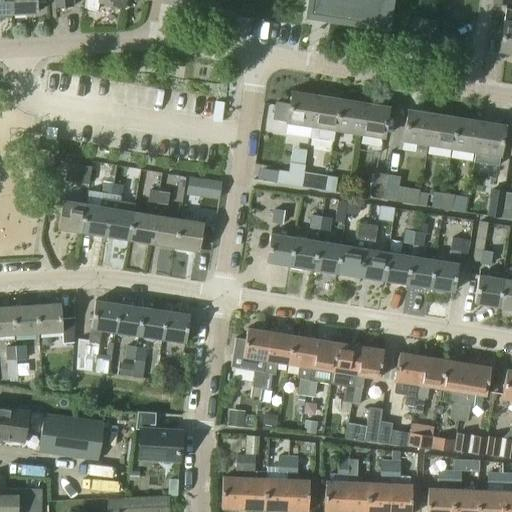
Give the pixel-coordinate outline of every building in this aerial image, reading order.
[(0,0),(0,19),(1,19),(1,15),(12,14),(12,5),(11,0),(0,0)] [(11,0),(12,5),(12,14),(38,13),(37,0),(44,0),(11,0)] [(53,0),(54,8),(74,7),(73,0),(53,0)] [(97,11),(98,3),(124,8),(125,0),(85,0),(84,9),(97,11)] [(325,0),(323,16),(385,26),(389,0),(325,0)] [(511,10),(505,9),(504,21),(499,52),(511,54),(511,10)] [(413,15),(412,25),(409,38),(434,42),(438,20),(413,15)] [(287,123),(311,127),(316,96),(291,92),(290,104),(275,102),(272,120),(287,122),(287,123)] [(332,144),(334,130),(339,99),(316,96),(311,127),(309,140),(332,144)] [(364,103),(339,99),(334,130),(359,134),(364,103)] [(364,103),(359,134),(384,138),(389,107),(386,107),(387,103),(375,101),(374,105),(364,103)] [(408,110),(403,141),(418,144),(417,150),(426,151),(427,145),(432,114),(408,110)] [(451,149),(456,118),(432,114),(427,145),(451,149)] [(475,153),(480,121),(456,118),(451,149),(475,153)] [(505,125),(480,121),(475,153),(500,156),(505,125)] [(279,170),(276,184),(302,188),(305,164),(290,162),(288,171),(279,170)] [(68,164),(66,173),(90,177),(91,167),(68,164)] [(371,198),(383,200),(388,174),(374,172),(371,198)] [(315,190),(325,191),(328,176),(317,174),(315,190)] [(388,174),(383,200),(396,202),(401,176),(388,174)] [(328,176),(325,191),(335,193),(338,177),(328,176)] [(188,177),(186,194),(218,199),(220,183),(221,181),(188,177)] [(102,196),(111,198),(113,184),(104,182),(102,196)] [(123,186),(113,184),(111,198),(121,199),(123,186)] [(147,203),(158,204),(160,192),(149,190),(147,203)] [(487,216),(500,218),(504,192),(491,190),(487,216)] [(169,193),(160,192),(158,204),(167,206),(169,193)] [(511,193),(504,192),(500,218),(511,220),(511,193)] [(432,208),(442,209),(444,194),(434,193),(432,208)] [(444,194),(442,209),(451,211),(454,195),(444,194)] [(82,232),(86,204),(62,200),(58,228),(82,232)] [(110,208),(105,236),(128,240),(133,212),(134,204),(111,200),(110,208)] [(105,236),(110,208),(86,204),(82,232),(105,236)] [(273,209),(272,223),(283,224),(285,210),(273,209)] [(152,244),(156,216),(133,212),(128,240),(152,244)] [(156,216),(152,244),(176,247),(180,219),(156,216)] [(319,231),(322,217),(312,216),(310,229),(319,231)] [(332,219),(322,217),(319,231),(329,232),(332,219)] [(180,219),(176,247),(199,251),(204,223),(180,219)] [(473,263),(480,264),(490,266),(493,253),(483,251),(488,223),(479,222),(473,263)] [(359,223),(355,247),(341,245),(336,273),(360,277),(368,224),(359,223)] [(378,226),(368,224),(360,277),(383,280),(388,253),(373,250),(378,226)] [(402,244),(413,246),(415,232),(404,230),(402,244)] [(415,232),(413,246),(422,247),(424,233),(415,232)] [(290,265),(294,238),(271,234),(266,262),(290,265)] [(313,269),(318,242),(294,238),(290,265),(313,269)] [(452,238),(450,251),(460,253),(462,239),(452,238)] [(336,273),(341,245),(318,242),(313,269),(336,273)] [(388,253),(383,280),(407,284),(411,257),(388,253)] [(430,288),(435,260),(411,257),(407,284),(430,288)] [(458,264),(435,260),(430,288),(454,292),(458,264)] [(498,307),(502,279),(478,275),(474,303),(498,307)] [(511,280),(502,279),(498,307),(511,309),(511,280)] [(26,300),(24,306),(13,306),(15,334),(39,333),(37,305),(36,305),(33,300),(26,300)] [(91,328),(89,340),(99,341),(101,330),(115,332),(119,304),(95,301),(91,328)] [(61,303),(37,305),(39,333),(61,331),(62,331),(63,343),(72,343),(73,343),(75,318),(73,318),(62,319),(62,318),(61,303)] [(142,308),(119,304),(115,332),(138,335),(142,308)] [(0,335),(15,334),(13,306),(0,307),(0,335)] [(166,311),(142,308),(138,335),(162,339),(166,311)] [(190,315),(166,311),(162,339),(186,343),(190,315)] [(253,386),(261,388),(270,332),(247,328),(245,339),(235,338),(230,367),(255,371),(253,386)] [(277,362),(288,364),(292,335),(292,331),(279,329),(279,333),(270,332),(261,388),(270,389),(272,374),(275,375),(277,362)] [(297,395),(306,396),(315,339),(292,335),(288,364),(298,365),(296,379),(299,379),(297,395)] [(89,340),(77,338),(76,370),(92,372),(94,354),(98,355),(99,341),(89,340)] [(317,382),(331,384),(338,343),(315,339),(306,396),(314,398),(317,382)] [(342,402),(351,404),(360,346),(338,343),(331,384),(344,386),(342,402)] [(134,361),(137,346),(126,345),(124,359),(134,361)] [(26,346),(15,347),(16,361),(26,360),(26,346)] [(134,361),(133,365),(132,376),(131,378),(143,380),(147,348),(137,346),(134,361)] [(359,405),(364,376),(379,378),(383,350),(360,346),(351,404),(359,405)] [(5,347),(5,361),(16,361),(15,347),(5,347)] [(417,385),(422,356),(399,352),(394,381),(417,385)] [(417,385),(415,396),(413,413),(421,414),(424,399),(427,400),(429,387),(440,388),(445,360),(422,356),(417,385)] [(449,419),(457,421),(467,364),(445,360),(440,388),(450,390),(448,403),(452,404),(449,419)] [(119,363),(117,374),(122,375),(132,376),(133,365),(119,363)] [(174,363),(173,376),(185,377),(187,365),(174,363)] [(474,407),(476,394),(486,396),(491,367),(467,364),(457,421),(468,422),(470,406),(474,407)] [(511,424),(511,429),(511,428),(511,370),(506,370),(501,398),(511,399),(511,412),(511,413),(511,424)] [(342,402),(340,411),(349,413),(351,404),(342,402)] [(0,407),(0,439),(23,442),(28,411),(0,407)] [(369,407),(364,441),(377,443),(380,421),(382,409),(369,407)] [(229,410),(227,425),(243,428),(245,412),(229,410)] [(135,430),(141,431),(139,458),(179,461),(181,431),(150,429),(150,425),(155,425),(156,413),(138,412),(135,430)] [(104,422),(94,420),(44,413),(38,452),(98,461),(104,422)] [(264,414),(262,430),(276,432),(278,416),(264,414)] [(305,420),(303,432),(316,434),(317,422),(305,420)] [(392,423),(380,421),(377,443),(389,444),(392,423)] [(432,437),(409,434),(408,446),(430,449),(432,437)] [(453,452),(470,454),(473,436),(456,434),(453,452)] [(473,435),(473,436),(470,454),(486,456),(488,437),(473,435)] [(258,436),(245,436),(245,454),(258,454),(258,436)] [(430,449),(453,452),(455,440),(432,437),(430,449)] [(488,437),(486,456),(502,458),(511,459),(511,440),(505,439),(503,439),(488,437)] [(235,472),(243,472),(245,472),(245,455),(235,455),(235,472)] [(245,472),(255,472),(255,455),(245,455),(245,472)] [(277,473),(288,473),(288,456),(278,455),(277,473)] [(288,456),(288,473),(297,474),(298,456),(288,456)] [(337,476),(348,476),(348,459),(338,459),(337,476)] [(347,482),(345,511),(367,511),(369,483),(357,482),(357,477),(357,471),(358,459),(348,459),(348,476),(347,482)] [(380,477),(390,478),(391,460),(380,459),(380,477)] [(390,478),(400,478),(401,460),(391,460),(390,478)] [(454,460),(454,471),(461,472),(466,472),(466,460),(454,460)] [(453,483),(454,471),(438,471),(438,483),(453,483)] [(461,472),(454,471),(453,483),(469,483),(469,472),(466,472),(461,472)] [(478,490),(476,511),(501,511),(503,485),(504,472),(488,471),(487,491),(478,490)] [(129,472),(129,481),(139,482),(139,472),(129,472)] [(503,485),(501,511),(511,511),(511,472),(504,472),(503,485)] [(42,511),(42,489),(33,489),(18,489),(18,488),(4,488),(4,477),(0,476),(0,511),(42,511)] [(221,508),(243,509),(244,477),(222,476),(221,508)] [(264,510),(266,478),(244,477),(243,509),(264,510)] [(286,511),(287,479),(266,478),(264,510),(286,511)] [(287,479),(286,511),(308,511),(309,480),(287,479)] [(345,511),(347,482),(325,481),(323,511),(345,511)] [(388,511),(390,484),(369,483),(367,511),(388,511)] [(390,484),(388,511),(410,511),(412,485),(390,484)] [(451,511),(453,489),(427,488),(426,511),(451,511)] [(451,511),(476,511),(478,490),(453,489),(451,511)]
